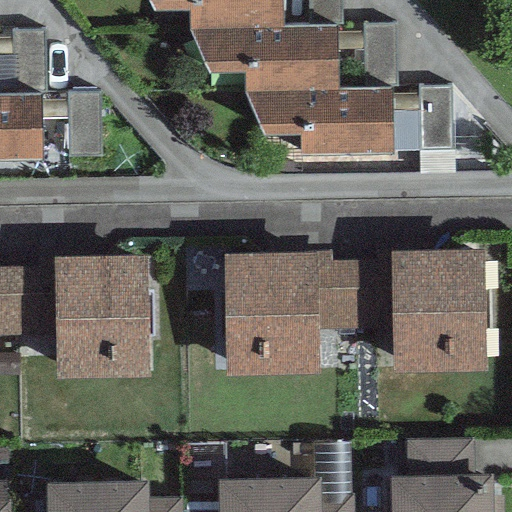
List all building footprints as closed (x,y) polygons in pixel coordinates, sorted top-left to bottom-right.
[(153,0),(155,4),(188,7),(188,25),(198,25),(279,23),(278,0),(153,0)] [(279,23),(198,25),(210,66),(241,67),(242,89),(340,87),(339,22),(279,23)] [(340,87),(242,89),(263,128),(300,130),(299,153),(390,150),(388,84),(340,87)] [(0,92),(0,157),(39,157),(37,91),(0,92)] [(339,244),(227,248),(231,372),(320,369),(318,325),(398,322),(399,371),(487,368),(482,244),(380,248),(381,256),(339,258),(339,244)] [(0,248),(0,328),(59,326),(61,375),(148,372),(144,248),(41,251),(42,260),(1,261),(0,248)] [(480,471),(383,471),(382,511),(511,511),(511,491),(480,492),(480,471)] [(318,475),(221,475),(220,511),(352,511),(353,495),(318,496),(318,475)] [(147,479),(50,479),(49,511),(181,511),(182,500),(147,500),(147,479)] [(0,511),(9,511),(10,500),(0,500),(0,511)]
